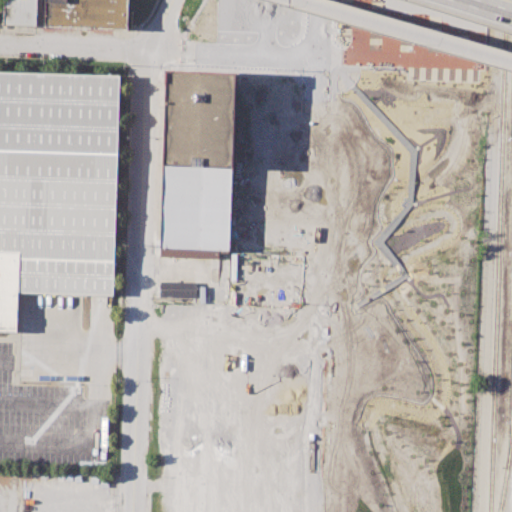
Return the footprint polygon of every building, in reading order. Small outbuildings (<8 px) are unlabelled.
[(1,0),(34,0),(34,24),(1,23),(1,0)] [(44,0),(126,0),(126,28),(43,26),(44,0)] [(165,71),(233,73),(227,250),(218,250),(218,258),(158,256),(165,71)] [(0,72),(118,76),(112,294),(16,291),(15,329),(0,328),(0,72)] [(196,282),(159,281),(159,297),(196,298),(196,282)]
